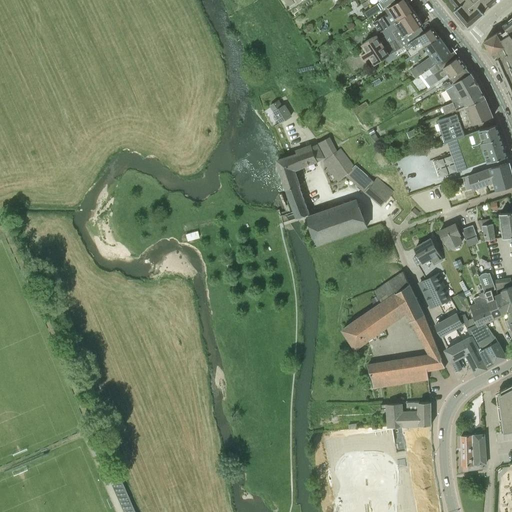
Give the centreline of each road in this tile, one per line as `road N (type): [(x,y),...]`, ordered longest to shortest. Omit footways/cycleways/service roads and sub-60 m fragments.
road 1 (residential): [(462,394),(392,229)]
road 2 (secondary): [(452,511),(443,428),(462,394)]
